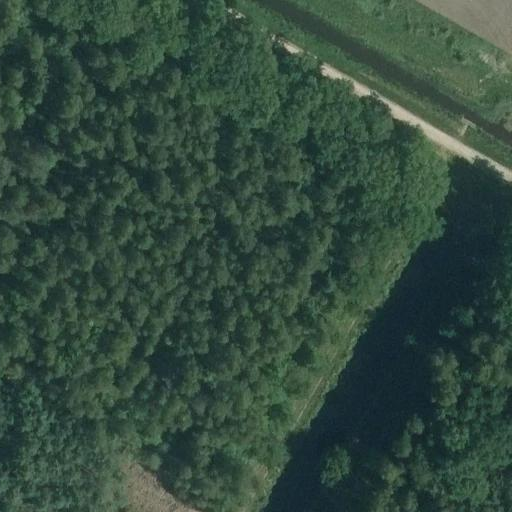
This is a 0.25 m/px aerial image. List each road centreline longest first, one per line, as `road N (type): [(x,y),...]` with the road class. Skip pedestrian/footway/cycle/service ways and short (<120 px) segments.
road 1 (track): [(244,511),(458,145)]
road 2 (track): [(511,176),(205,0)]
